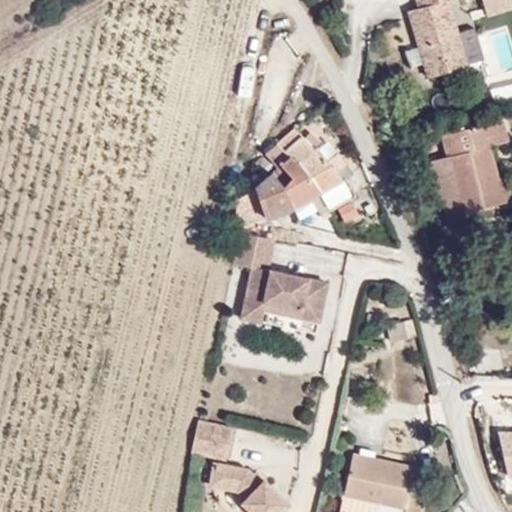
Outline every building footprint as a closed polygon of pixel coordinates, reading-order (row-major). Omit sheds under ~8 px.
[(416,0),(419,8),(409,11),(428,77),(467,66),(467,64),(458,33),(448,0),(416,0)] [(511,0),(482,0),(487,18),(511,11),(511,0)] [(458,33),(467,64),(483,59),(474,28),(458,33)] [(292,150),(327,133),(319,112),(284,133),(292,150)] [(511,151),(511,127),(453,142),(459,166),(441,170),(457,234),(490,226),(488,218),(511,212),(511,196),(509,186),(502,154),(511,151)] [(337,148),(332,130),(327,133),(292,150),(277,158),(282,172),(293,196),(310,190),(324,232),(345,226),(328,181),(350,173),(347,164),(357,161),(352,144),(337,148)] [(243,218),(293,196),(282,172),(264,183),(233,198),(243,218)] [(275,259),(281,229),(245,222),(238,253),(259,257),(252,291),(270,293),(269,299),(325,311),(334,273),(275,259)] [(266,311),(269,299),(270,293),(252,291),(248,307),(266,311)] [(206,401),(199,434),(233,443),(241,409),(206,401)] [(426,432),(365,411),(352,453),(407,471),(403,488),(425,494),(433,463),(419,458),(426,432)] [(232,470),(235,448),(223,446),(219,468),(232,470)] [(253,452),(235,448),(232,470),(244,473),(255,480),(253,485),(265,502),(263,511),(287,511),(289,506),(284,498),(296,488),(273,463),(269,468),(253,452)]
